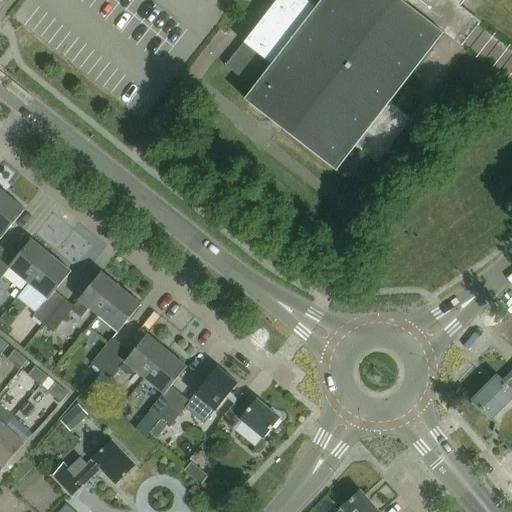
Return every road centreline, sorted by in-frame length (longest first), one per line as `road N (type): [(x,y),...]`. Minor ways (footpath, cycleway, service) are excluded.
road 1 (tertiary): [(340,351),(0,79)]
road 2 (tertiary): [(490,511),(404,410)]
road 3 (tertiary): [(416,345),(511,263)]
road 4 (tertiary): [(282,511),(355,412)]
